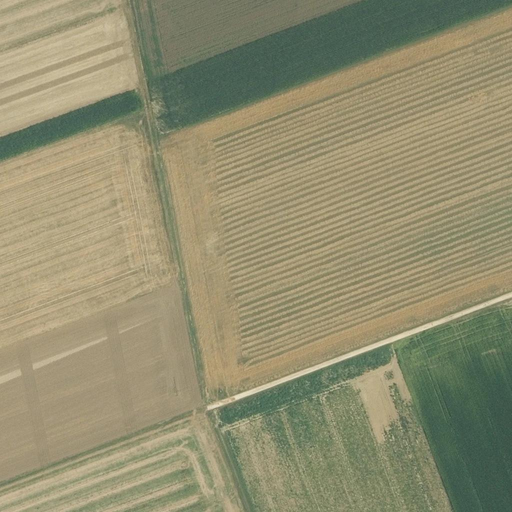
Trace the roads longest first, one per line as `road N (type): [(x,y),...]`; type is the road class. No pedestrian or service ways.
road 1 (track): [(126,0),(205,408)]
road 2 (track): [(511,294),(205,408)]
road 3 (track): [(0,491),(205,408)]
